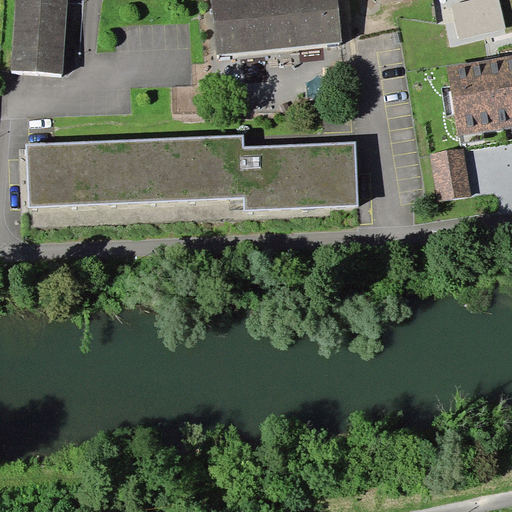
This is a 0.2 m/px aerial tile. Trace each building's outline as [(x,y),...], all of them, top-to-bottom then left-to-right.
[(20,0),(15,75),(69,78),(73,0),(20,0)] [(337,0),(211,0),(217,57),(342,44),(337,0)] [(497,0),(474,0),(455,4),(462,35),(503,26),(497,0)] [(511,57),(452,67),(461,128),(511,120),(511,57)] [(247,141),(33,152),(36,214),(250,203),(251,220),(367,214),(364,146),(248,152),(247,141)] [(469,194),(462,149),(432,154),(439,199),(469,194)]
